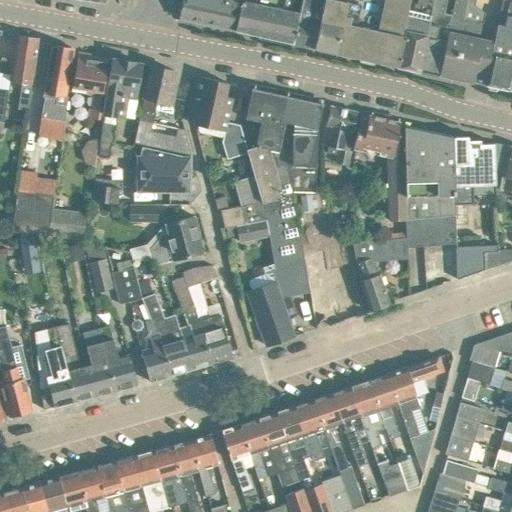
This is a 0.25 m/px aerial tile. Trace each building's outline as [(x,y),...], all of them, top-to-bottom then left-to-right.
[(235,10),(237,0),(182,0),(179,18),(231,30),(235,10)] [(292,43),(301,0),(241,0),(235,31),(292,43)] [(314,48),(324,0),(301,0),(292,43),(314,48)] [(403,27),(407,10),(409,0),(324,0),(314,48),(397,66),(405,27),(403,27)] [(417,70),(433,0),(416,0),(416,3),(413,2),(411,11),(407,10),(403,27),(405,27),(397,66),(417,70)] [(451,15),(444,13),(446,0),(433,0),(417,70),(437,75),(447,31),(451,15)] [(492,39),(483,37),(486,22),(463,17),(466,0),(454,0),(451,15),(447,31),(461,33),(457,54),(462,55),(459,64),(463,64),(459,80),(473,82),(473,80),(484,83),(492,39)] [(511,0),(502,0),(494,39),(492,39),(484,83),(484,85),(510,90),(511,81),(511,80),(511,0)] [(459,64),(462,55),(457,54),(461,33),(447,31),(437,75),(451,78),(459,80),(463,64),(459,64)] [(31,84),(35,58),(38,38),(16,35),(9,80),(21,82),(18,108),(28,109),(31,84)] [(64,96),(69,68),(73,48),(51,44),(42,97),(44,97),(41,117),(63,121),(67,96),(64,96)] [(98,121),(105,79),(108,59),(94,56),(94,55),(78,52),(74,72),(71,91),(95,95),(93,109),(89,108),(87,120),(98,121)] [(124,117),(127,97),(135,99),(141,63),(112,58),(109,78),(100,141),(110,143),(112,143),(117,116),(124,117)] [(190,155),(184,129),(152,122),(157,100),(172,104),(176,83),(172,82),(175,71),(151,65),(133,143),(190,155)] [(227,117),(232,98),(231,98),(224,96),(227,83),(227,82),(199,76),(191,113),(194,124),(224,131),(221,142),(226,159),(247,153),(246,150),(239,125),(226,122),(227,117)] [(303,257),(291,189),(287,163),(283,137),(293,133),(294,123),(281,120),(286,95),(252,88),(249,99),(248,99),(247,102),(248,103),(245,118),(260,121),(255,147),(246,150),(247,153),(253,176),(234,182),(240,207),(248,205),(251,221),(265,219),(268,234),(272,257),(274,268),(276,280),(281,296),(309,292),(304,263),(303,259),(303,257)] [(314,190),(316,128),(318,123),(322,104),(322,103),(286,95),(281,120),(294,123),(293,133),(283,137),(287,163),(291,189),(314,190)] [(348,149),(352,131),(357,111),(330,105),(326,125),(322,144),(329,145),(327,152),(337,154),(336,162),(348,164),(351,150),(348,149)] [(406,218),(404,126),(403,123),(402,122),(400,121),(360,112),(352,149),(387,157),(389,220),(405,219),(406,218)] [(455,205),(453,141),(453,137),(421,130),(420,136),(405,133),(405,128),(407,128),(407,127),(404,126),(406,218),(455,215),(455,205)] [(468,140),(467,136),(453,137),(453,141),(455,205),(464,204),(474,204),(473,184),(493,183),(493,184),(495,184),(495,171),(493,143),(480,144),(480,140),(468,140)] [(100,141),(99,155),(109,156),(110,143),(100,141)] [(511,146),(508,145),(508,146),(496,143),(493,143),(495,171),(503,171),(499,188),(511,191),(511,146)] [(138,162),(137,162),(137,163),(137,192),(189,192),(189,175),(190,175),(190,158),(142,147),(138,162)] [(17,193),(13,232),(23,234),(48,236),(52,197),(54,179),(37,176),(37,173),(20,172),(17,193)] [(118,188),(95,185),(93,200),(116,203),(118,188)] [(227,206),(224,196),(214,199),(217,209),(227,206)] [(128,219),(156,219),(157,203),(129,203),(128,219)] [(251,221),(248,205),(240,207),(221,210),(224,226),(236,224),(251,221)] [(52,206),(48,236),(83,241),(87,210),(52,206)] [(203,253),(193,215),(165,223),(168,233),(165,234),(165,236),(161,237),(151,248),(152,253),(151,253),(154,265),(172,260),(172,261),(203,253)] [(268,234),(265,219),(251,221),(236,224),(238,240),(268,234)] [(16,237),(5,237),(5,243),(10,248),(16,248),(16,237)] [(50,237),(38,240),(41,249),(52,247),(50,237)] [(383,284),(380,273),(377,273),(372,259),(403,257),(403,237),(354,242),(356,261),(362,279),(359,280),(369,310),(389,303),(383,284)] [(80,244),(62,248),(65,262),(83,258),(80,244)] [(498,265),(498,251),(483,252),(484,269),(498,265)] [(511,255),(511,251),(498,251),(498,265),(499,266),(511,261),(511,255)] [(321,256),(303,259),(304,263),(309,292),(313,315),(325,313),(326,317),(352,312),(344,270),(324,274),(321,256)] [(111,287),(104,259),(88,262),(95,290),(111,287)] [(175,271),(172,261),(155,266),(157,276),(175,271)] [(232,357),(223,326),(220,315),(209,318),(198,283),(216,278),(213,265),(193,267),(181,270),(182,275),(196,314),(211,364),(232,357)] [(133,266),(112,272),(120,303),(141,297),(133,266)] [(211,364),(196,314),(182,275),(169,278),(181,313),(185,325),(188,324),(192,335),(182,338),(191,369),(211,364)] [(266,345),(293,336),(274,282),(247,291),(257,317),(256,318),(260,329),(260,328),(266,345)] [(174,313),(171,314),(164,317),(153,293),(141,297),(150,321),(155,319),(171,375),(191,369),(182,338),(174,313)] [(171,375),(155,319),(150,321),(145,322),(148,334),(143,340),(146,349),(141,351),(144,362),(150,382),(171,375)] [(86,365),(80,367),(69,322),(55,325),(72,402),(95,396),(86,365)] [(20,378),(12,347),(11,347),(10,342),(4,324),(0,325),(0,363),(3,377),(0,378),(0,381),(4,397),(9,417),(31,411),(26,391),(23,377),(20,378)] [(72,402),(55,325),(46,327),(50,348),(45,349),(50,374),(46,375),(49,386),(41,388),(43,409),(54,406),(54,407),(72,402)] [(111,325),(100,328),(115,391),(137,385),(129,356),(126,356),(122,355),(121,348),(117,346),(111,325)] [(115,391),(100,328),(83,332),(91,363),(86,365),(95,396),(115,391)] [(508,332),(481,342),(482,345),(499,349),(511,352),(511,349),(511,338),(510,338),(508,332)] [(494,366),(499,349),(482,345),(481,342),(473,345),(469,359),(494,366)] [(423,473),(434,429),(419,434),(411,411),(420,408),(416,397),(417,397),(412,381),(443,371),(438,356),(407,367),(406,366),(387,373),(398,402),(423,473)] [(489,384),(494,366),(469,359),(469,360),(472,361),(467,378),(489,384)] [(389,405),(398,402),(387,373),(369,380),(384,420),(390,439),(400,436),(389,405)] [(511,380),(504,378),(501,388),(511,391),(511,380)] [(382,444),(380,437),(375,423),(384,420),(369,380),(350,386),(368,433),(370,440),(372,447),(382,444)] [(368,433),(350,386),(332,392),(343,421),(358,465),(367,462),(359,436),(368,433)] [(333,424),(343,421),(332,392),(313,399),(324,427),(333,453),(342,450),(333,424)] [(315,430),(324,427),(313,399),(295,405),(311,449),(315,459),(324,456),(315,430)] [(511,401),(504,399),(501,408),(511,411),(511,401)] [(482,409),(460,402),(456,416),(478,422),(482,409)] [(311,449),(295,405),(276,412),(296,466),(300,478),(309,474),(302,452),(311,449)] [(296,466),(276,412),(258,418),(268,447),(277,472),(287,469),(296,466)] [(473,441),(478,422),(456,416),(450,434),(473,441)] [(277,472),(268,447),(258,418),(239,424),(250,453),(254,465),(259,478),(277,472)] [(250,481),(245,468),(254,465),(250,453),(239,424),(221,431),(227,449),(241,491),(252,487),(250,481)] [(511,452),(511,432),(505,430),(499,449),(511,452)] [(209,467),(218,464),(209,434),(190,440),(198,469),(205,495),(216,492),(209,467)] [(467,460),(473,441),(450,434),(445,454),(464,460),(467,460)] [(200,511),(190,472),(198,469),(190,440),(171,445),(179,474),(189,511),(200,511)] [(171,477),(179,474),(171,445),(152,450),(168,506),(178,503),(171,477)] [(511,452),(499,449),(494,467),(511,472),(511,452)] [(168,506),(152,450),(133,456),(149,511),(168,506)] [(408,455),(397,459),(398,463),(408,490),(419,486),(408,455)] [(145,511),(149,511),(133,456),(115,461),(128,511),(145,511)] [(387,459),(377,462),(389,497),(408,490),(398,463),(397,463),(390,466),(387,459)] [(511,483),(491,477),(491,478),(476,474),(477,468),(446,460),(442,473),(464,480),(488,487),(503,491),(511,493),(511,483)] [(128,511),(115,461),(96,466),(104,495),(108,511),(128,511)] [(99,511),(95,498),(104,495),(96,466),(77,471),(85,501),(88,511),(99,511)] [(348,466),(337,470),(351,508),(362,504),(348,466)] [(79,511),(77,503),(85,501),(77,471),(58,477),(68,511),(79,511)] [(458,498),(464,480),(442,473),(439,473),(434,491),(458,498)] [(68,511),(58,477),(39,482),(47,511),(68,511)] [(337,480),(323,485),(331,511),(339,511),(347,510),(337,480)] [(47,511),(39,482),(21,487),(27,511),(47,511)] [(331,511),(323,485),(304,491),(310,511),(331,511)] [(27,511),(21,487),(2,492),(7,511),(27,511)] [(310,511),(304,491),(286,497),(290,511),(310,511)] [(436,511),(453,511),(458,498),(434,491),(428,510),(436,511)] [(511,511),(511,493),(503,491),(500,500),(486,495),(483,505),(506,511),(511,511)] [(290,511),(286,497),(285,498),(287,503),(268,510),(269,511),(290,511)]
